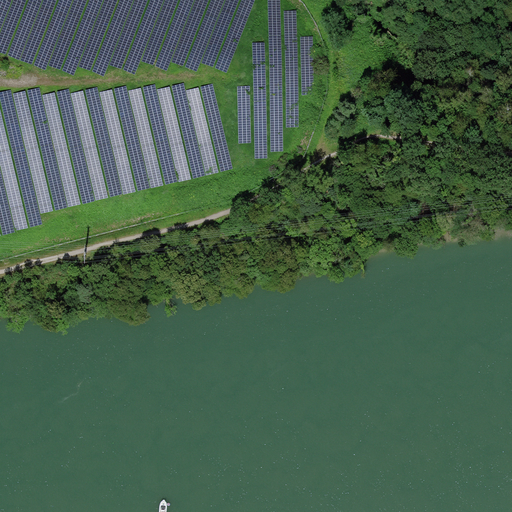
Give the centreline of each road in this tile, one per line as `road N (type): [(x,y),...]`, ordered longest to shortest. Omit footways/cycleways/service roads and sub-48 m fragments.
road 1 (track): [(511,153),(373,132),(227,211),(0,274)]
road 2 (track): [(293,174),(330,127),(338,83),(333,53),(305,0)]
